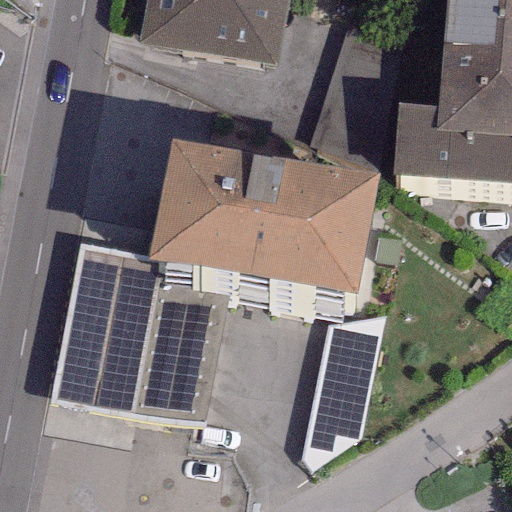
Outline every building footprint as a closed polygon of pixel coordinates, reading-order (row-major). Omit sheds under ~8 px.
[(286,0),(144,0),(138,42),(277,63),(286,0)] [(511,0),(444,0),(436,107),(434,131),(511,136),(511,0)] [(511,136),(434,131),(436,107),(396,103),(390,176),(511,183),(511,136)] [(375,175),(168,139),(147,258),(229,273),(354,295),(375,175)] [(201,427),(229,273),(147,258),(77,246),(49,399),(201,427)] [(383,318),(324,327),(301,462),(311,474),(357,445),(383,318)]
